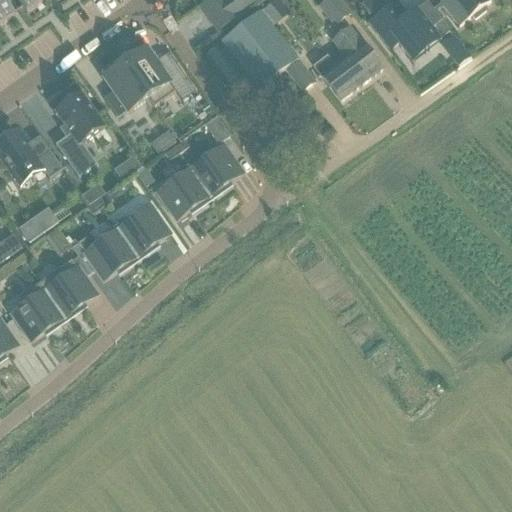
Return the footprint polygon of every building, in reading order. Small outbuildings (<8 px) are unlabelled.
[(1,0),(0,0),(0,27),(14,18),(1,0)] [(42,0),(15,0),(27,16),(45,3),(42,0)] [(350,17),(335,0),(330,0),(318,10),(334,29),(350,17)] [(447,0),(448,0),(442,5),(459,28),(473,18),(475,21),(484,14),(482,11),(489,5),(485,0),(447,0)] [(278,1),(265,12),(274,23),(287,13),(278,1)] [(209,3),(191,15),(209,37),(224,25),(225,26),(209,3)] [(368,27),(389,55),(397,49),(411,67),(442,44),(417,12),(408,19),(397,4),(368,27)] [(285,73),(298,63),(261,15),(222,45),(260,93),(279,79),(285,73)] [(442,25),(436,29),(443,39),(449,34),(442,25)] [(327,60),(314,70),(341,106),(383,73),(350,32),(332,46),(344,62),(335,69),(327,60)] [(471,60),(462,49),(450,58),(458,69),(471,60)] [(147,50),(124,67),(149,103),(154,110),(175,95),(174,93),(184,86),(165,59),(157,65),(147,50)] [(298,63),(285,73),(303,96),(316,86),(298,63)] [(230,64),(219,70),(231,91),(242,85),(230,64)] [(124,67),(102,82),(128,118),(149,103),(124,67)] [(56,149),(78,180),(96,168),(82,147),(104,132),(81,99),(56,117),(71,138),(56,149)] [(20,140),(0,153),(0,163),(16,186),(26,178),(29,181),(42,172),(50,184),(63,174),(46,150),(33,159),(20,140)] [(184,144),(174,151),(179,157),(189,150),(184,144)] [(210,158),(189,172),(212,204),(232,190),(230,187),(242,179),(222,150),(210,158)] [(174,151),(164,158),(169,164),(179,157),(174,151)] [(121,184),(141,171),(132,159),(113,173),(121,184)] [(169,186),(157,195),(177,224),(190,216),(192,218),(212,204),(189,172),(187,169),(167,183),(169,186)] [(93,192),(82,199),(88,209),(99,201),(93,192)] [(107,198),(97,205),(101,212),(111,205),(107,198)] [(97,205),(87,212),(91,219),(101,212),(97,205)] [(135,216),(114,230),(116,233),(139,265),(159,251),(157,248),(169,240),(149,211),(137,219),(135,216)] [(29,227),(19,233),(28,246),(38,240),(29,227)] [(91,238),(72,252),(91,278),(96,274),(104,285),(117,277),(119,280),(139,265),(116,233),(114,230),(95,244),(91,238)] [(1,246),(0,247),(0,266),(10,259),(21,252),(12,239),(1,246)] [(29,252),(19,259),(24,266),(34,259),(29,252)] [(19,259),(9,266),(14,273),(24,266),(19,259)] [(60,273),(39,287),(66,326),(87,312),(85,309),(97,301),(76,272),(64,280),(60,273)] [(23,308),(11,316),(32,346),(44,337),(46,340),(66,326),(39,287),(19,301),(23,308)] [(0,367),(7,363),(5,360),(17,352),(0,327),(0,367)]
